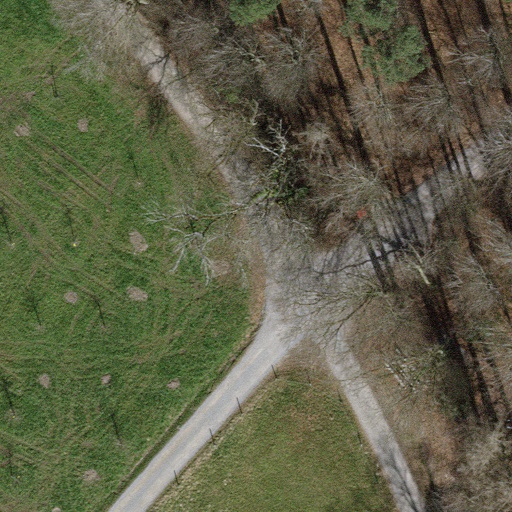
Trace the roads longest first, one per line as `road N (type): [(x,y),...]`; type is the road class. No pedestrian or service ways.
road 1 (track): [(121,0),(222,123),(395,511)]
road 2 (track): [(134,511),(313,314),(511,134)]
